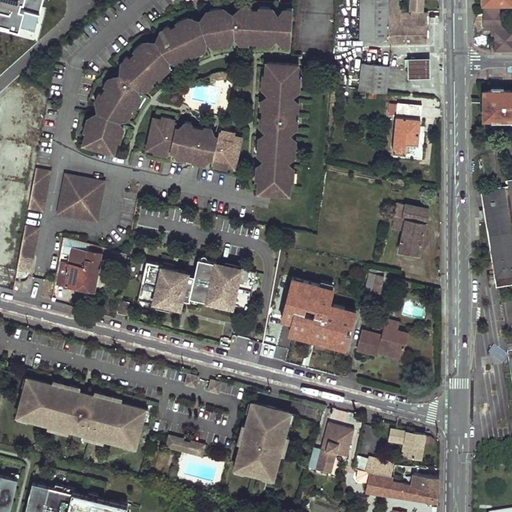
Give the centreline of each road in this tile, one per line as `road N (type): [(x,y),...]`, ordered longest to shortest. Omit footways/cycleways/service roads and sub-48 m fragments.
road 1 (residential): [(458,416),(397,408),(0,303)]
road 2 (secondary): [(458,416),(456,63)]
